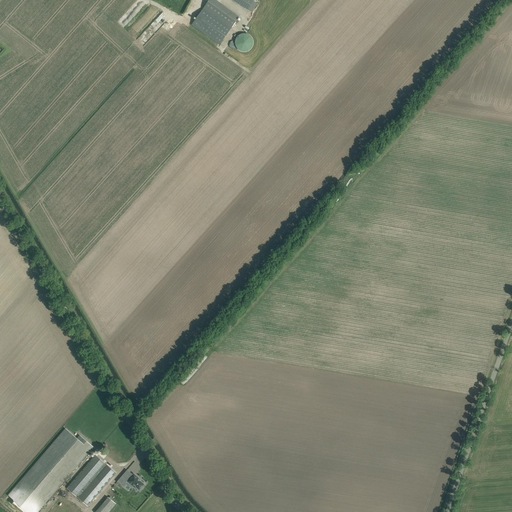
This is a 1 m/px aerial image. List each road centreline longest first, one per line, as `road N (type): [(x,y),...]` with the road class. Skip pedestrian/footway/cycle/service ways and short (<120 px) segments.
road 1 (tertiary): [(186,511),(0,192)]
road 2 (unclassified): [(445,511),(511,319)]
